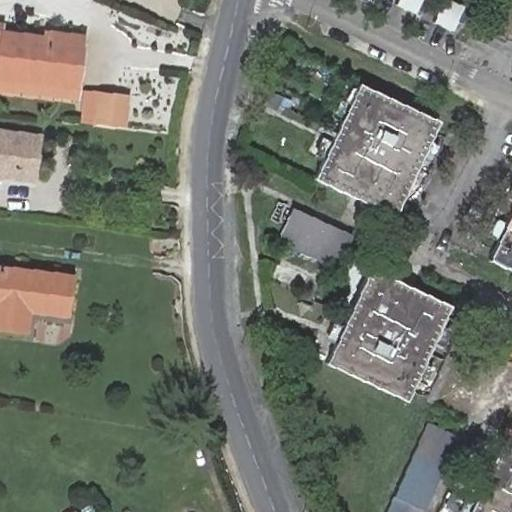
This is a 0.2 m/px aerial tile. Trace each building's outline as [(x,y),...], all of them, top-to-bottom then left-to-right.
[(403,0),(402,3),(425,14),(430,0),(403,0)] [(449,0),(440,21),(460,30),(464,22),(473,1),(470,0),(449,0)] [(42,22),(0,17),(0,61),(56,68),(59,36),(78,38),(80,22),(42,18),(42,22)] [(0,74),(73,82),(78,38),(59,36),(56,68),(0,61),(0,74)] [(121,108),(126,77),(95,73),(91,104),(121,108)] [(375,204),(406,119),(394,114),(401,99),(361,80),(316,176),(375,204)] [(287,92),(279,87),(274,85),(266,100),(271,103),(280,107),(287,92)] [(414,123),(406,119),(375,204),(398,216),(404,205),(438,128),(443,119),(421,108),(414,123)] [(0,156),(0,157),(33,161),(38,121),(0,116),(0,156)] [(287,242),(285,246),(340,270),(354,236),(294,206),(279,239),(287,242)] [(496,260),(511,268),(511,228),(500,252),(496,260)] [(66,273),(0,264),(0,330),(18,333),(21,313),(59,318),(66,273)] [(373,269),(326,362),(408,400),(414,391),(455,309),(423,294),(415,310),(399,302),(406,285),(373,269)] [(430,422),(387,511),(425,511),(460,435),(430,422)] [(511,511),(511,448),(503,444),(470,511),(511,511)] [(72,511),(73,508),(55,479),(29,492),(39,511),(72,511)] [(20,497),(28,511),(39,511),(29,492),(20,497)]
